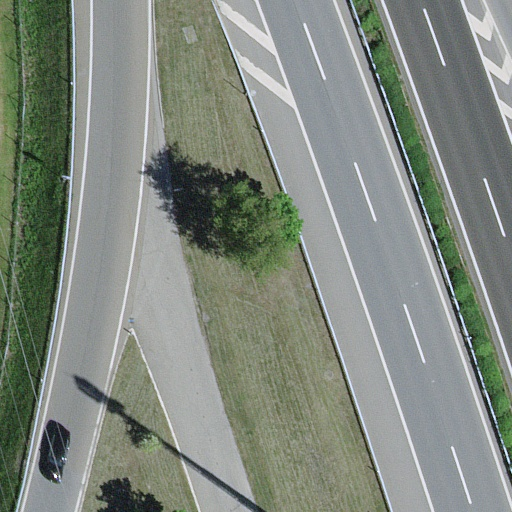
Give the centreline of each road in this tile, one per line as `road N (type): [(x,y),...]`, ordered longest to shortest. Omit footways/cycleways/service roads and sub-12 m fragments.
road 1 (motorway): [(294,0),(471,511)]
road 2 (motorway): [(116,0),(98,283),(45,511)]
road 3 (motorway): [(511,252),(423,0)]
